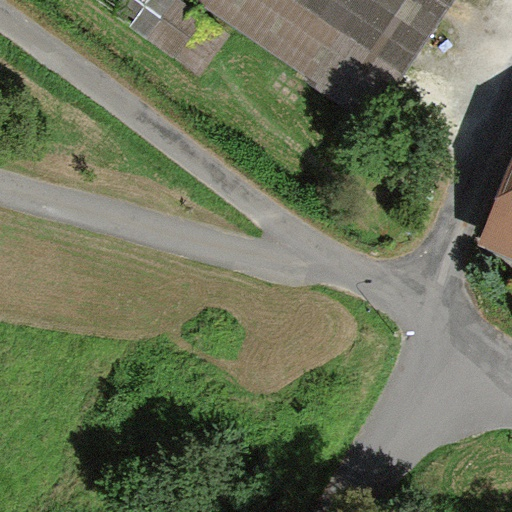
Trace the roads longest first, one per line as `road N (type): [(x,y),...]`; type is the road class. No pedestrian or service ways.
road 1 (residential): [(349,260),(0,14)]
road 2 (residential): [(349,260),(214,251),(0,198)]
road 3 (residential): [(436,318),(465,205),(511,80)]
road 4 (residential): [(342,511),(410,408),(436,318)]
